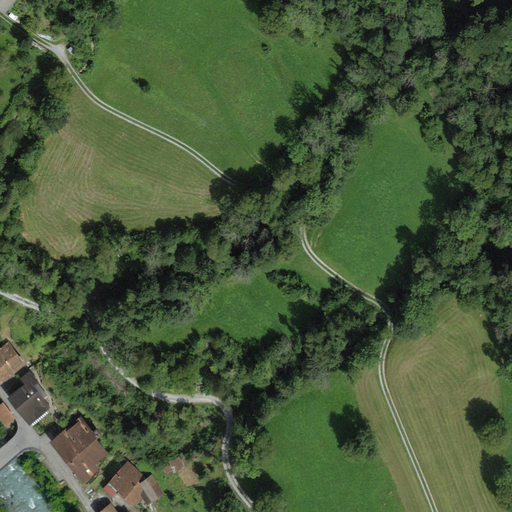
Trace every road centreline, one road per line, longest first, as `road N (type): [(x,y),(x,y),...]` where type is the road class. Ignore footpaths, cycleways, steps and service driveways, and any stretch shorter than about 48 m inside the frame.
road 1 (track): [(25,28),(73,67),(83,92),(246,189),(295,191),(309,207),(306,237),(320,264),(401,310),(382,364),(441,511)]
road 2 (track): [(257,511),(229,472),(227,406),(145,389),(103,351),(91,314),(80,306),(35,307),(0,288)]
